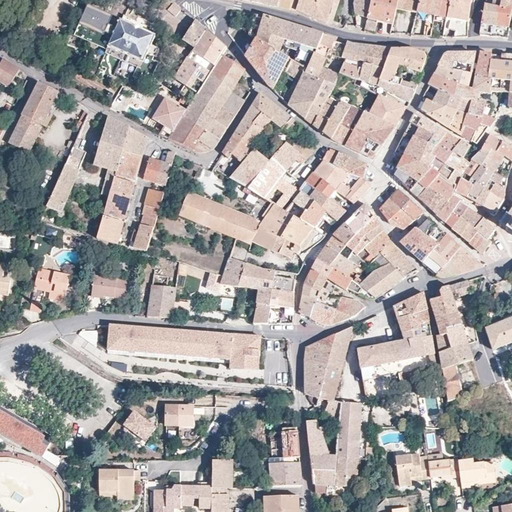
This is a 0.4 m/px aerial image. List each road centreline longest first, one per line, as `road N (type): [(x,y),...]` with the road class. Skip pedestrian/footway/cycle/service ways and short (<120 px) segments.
road 1 (residential): [(296,334),(94,320),(0,353)]
road 2 (residential): [(440,45),(347,37),(225,4)]
road 3 (residential): [(296,334),(309,511)]
road 4 (residential): [(0,48),(153,136)]
road 5 (residential): [(296,334),(300,281),(314,255),(376,194)]
road 6 (residential): [(153,136),(199,158),(213,155),(260,85)]
road 7 (residential): [(430,285),(332,330),(296,334)]
road 8 (residential): [(376,168),(326,140),(260,85)]
road 9 (residential): [(487,269),(397,184),(379,177)]
